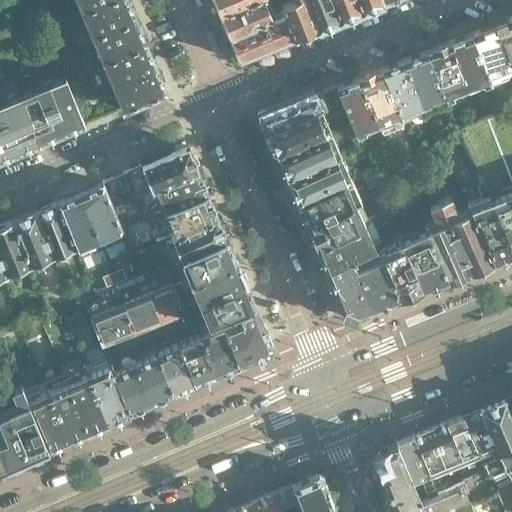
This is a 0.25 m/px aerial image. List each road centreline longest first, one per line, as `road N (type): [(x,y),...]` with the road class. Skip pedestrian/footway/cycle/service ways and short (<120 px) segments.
road 1 (secondary): [(321,375),(6,511)]
road 2 (residential): [(321,375),(218,95)]
road 3 (residential): [(218,95),(472,0)]
road 4 (residential): [(0,187),(218,95)]
road 5 (secondary): [(112,511),(332,426)]
road 6 (secondary): [(511,295),(321,375)]
road 7 (secondary): [(332,426),(511,351)]
